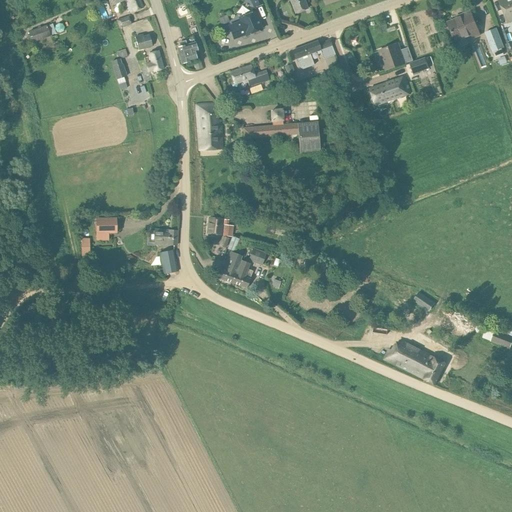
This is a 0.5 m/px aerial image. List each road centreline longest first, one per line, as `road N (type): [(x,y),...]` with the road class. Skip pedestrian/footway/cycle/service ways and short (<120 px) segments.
road 1 (tertiary): [(511,424),(220,300),(192,280)]
road 2 (unclassified): [(180,82),(396,0)]
road 3 (tertiary): [(192,280),(184,255),(180,82)]
road 4 (unclassified): [(59,292),(192,280)]
